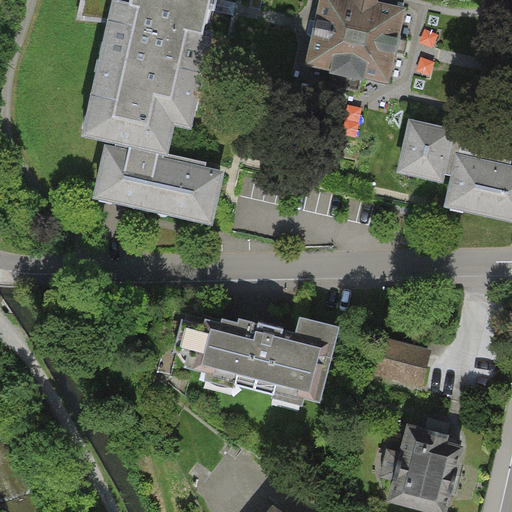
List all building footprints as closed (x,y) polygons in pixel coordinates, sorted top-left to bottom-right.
[(117,0),(87,142),(109,146),(96,204),(119,209),(145,214),(215,229),(228,172),(173,160),(180,130),(198,134),(226,0),(117,0)] [(321,0),(308,73),(392,89),(407,11),(347,0),(321,0)] [(452,131),(412,123),(402,171),(453,182),(449,204),(511,217),(511,168),(510,168),(511,160),(478,153),(480,141),(451,135),(452,131)] [(320,400),(338,330),(297,319),(291,344),(178,315),(166,360),(320,400)] [(429,353),(385,342),(377,371),(421,383),(429,353)] [(397,479),(392,499),(443,511),(444,511),(462,447),(444,442),(446,435),(410,426),(403,453),(389,449),(382,475),(397,479)]
